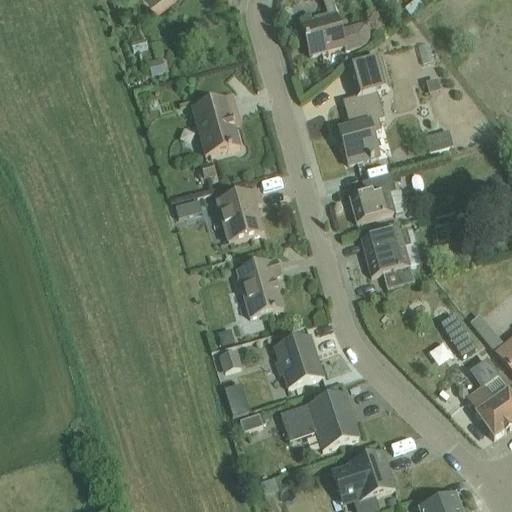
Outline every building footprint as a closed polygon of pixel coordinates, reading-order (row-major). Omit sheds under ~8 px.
[(154,0),(162,9),(173,0),(154,0)] [(328,23),(301,29),(310,61),(344,53),(345,57),(363,53),(368,50),(371,45),(371,40),(368,28),(341,35),(333,5),(340,0),(317,0),(326,11),(328,23)] [(131,47),(134,56),(148,52),(146,43),(131,47)] [(343,107),(347,122),(351,134),(340,137),(349,171),(380,163),(371,129),(385,125),(378,99),(390,96),(381,65),(348,74),(357,104),(343,107)] [(237,119),(232,101),(192,113),(205,162),(240,152),(231,121),(237,119)] [(201,173),(204,184),(216,181),(213,169),(201,173)] [(401,195),(396,197),(392,180),(363,188),(366,199),(351,203),(357,229),(394,219),(395,221),(407,217),(401,195)] [(256,212),(262,210),(258,195),(218,206),(228,248),(263,240),(256,212)] [(183,224),(208,220),(205,202),(180,207),(183,224)] [(362,246),(373,283),(384,280),(389,295),(415,288),(410,273),(422,270),(416,249),(411,251),(406,234),(400,236),(400,235),(362,246)] [(274,283),(282,281),(277,265),(270,267),(269,267),(237,276),(250,324),(283,315),(274,283)] [(472,330),(496,358),(504,351),(480,323),(472,330)] [(274,352),(279,367),(276,368),(280,380),(283,378),(288,394),(322,383),(309,341),(274,352)] [(511,349),(498,361),(511,376),(511,349)] [(220,362),(225,378),(241,373),(236,357),(220,362)] [(497,382),(467,403),(471,409),(477,417),(475,418),(494,444),(504,436),(505,437),(510,433),(510,432),(511,430),(511,401),(507,395),(497,382)] [(244,386),(229,390),(237,418),(252,414),(244,386)] [(453,391),(442,399),(456,419),(468,412),(453,391)] [(312,440),(316,438),(322,457),(358,444),(350,418),(352,418),(345,398),(280,420),(286,437),(308,429),(312,440)] [(265,418),(249,421),(252,433),(268,430),(265,418)] [(348,471),(331,476),(338,498),(355,492),(360,505),(353,507),(354,511),(379,511),(375,501),(395,495),(382,457),(347,469),(348,471)] [(460,511),(456,499),(421,511),(460,511)] [(286,501),(285,511),(303,511),(304,502),(286,501)]
